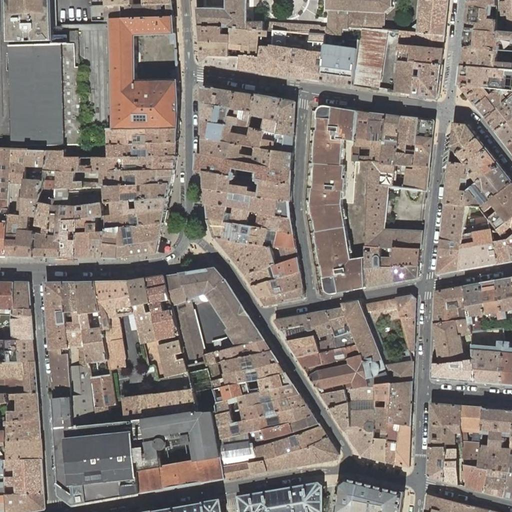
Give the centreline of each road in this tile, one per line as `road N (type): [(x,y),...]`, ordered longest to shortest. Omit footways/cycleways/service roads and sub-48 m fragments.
road 1 (residential): [(84,511),(353,465)]
road 2 (residential): [(36,269),(56,511)]
road 3 (residential): [(310,88),(301,200),(316,304)]
road 4 (residential): [(353,465),(260,315)]
road 5 (residential): [(446,109),(428,284)]
road 6 (tertiary): [(36,269),(147,265),(168,260),(187,234)]
road 7 (tertiary): [(187,234),(190,70)]
road 8 (residential): [(446,109),(310,88)]
road 9 (residential): [(310,88),(190,70)]
